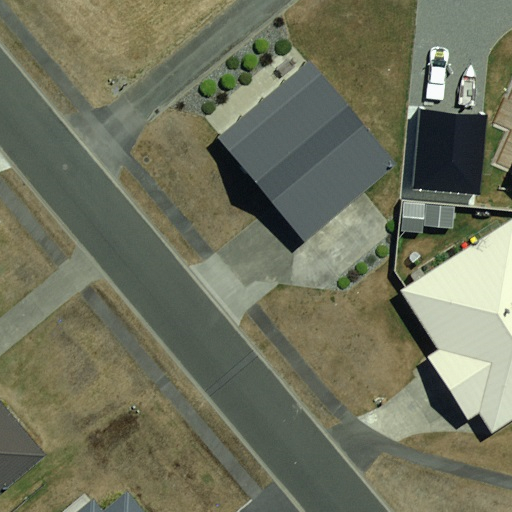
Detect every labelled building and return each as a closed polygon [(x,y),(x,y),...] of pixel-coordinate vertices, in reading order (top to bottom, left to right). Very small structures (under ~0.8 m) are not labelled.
[(305,65),(205,141),(280,241),(381,166),(305,65)] [(460,112),(400,110),(397,191),(457,194),(460,112)] [(511,145),(496,184),(511,191),(511,145)] [(511,257),(495,233),(392,302),(467,414),(511,383),(511,257)] [(0,474),(31,450),(0,409),(0,474)] [(129,511),(103,480),(64,511),(129,511)]
